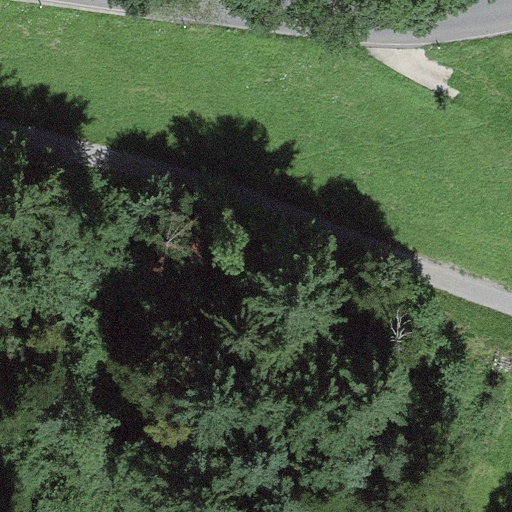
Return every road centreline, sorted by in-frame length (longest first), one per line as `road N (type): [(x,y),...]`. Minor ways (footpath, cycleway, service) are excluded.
road 1 (track): [(0,142),(117,170),(511,307)]
road 2 (tertiary): [(228,0),(324,11),(506,0)]
